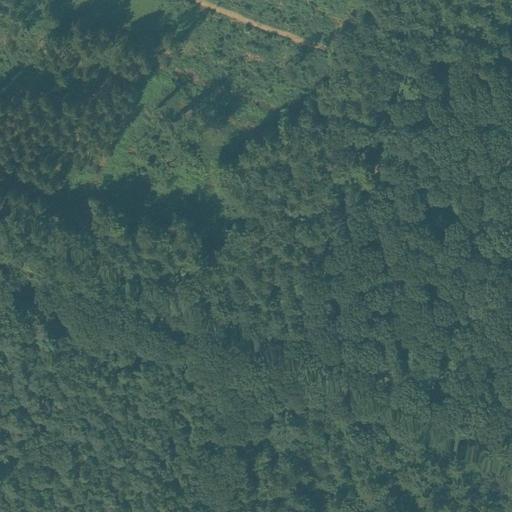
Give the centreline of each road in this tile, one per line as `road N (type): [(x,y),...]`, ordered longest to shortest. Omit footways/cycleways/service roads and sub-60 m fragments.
road 1 (track): [(202,511),(406,0)]
road 2 (track): [(0,255),(511,403)]
